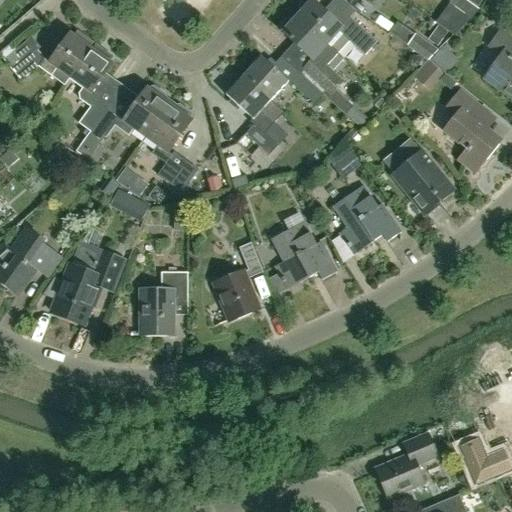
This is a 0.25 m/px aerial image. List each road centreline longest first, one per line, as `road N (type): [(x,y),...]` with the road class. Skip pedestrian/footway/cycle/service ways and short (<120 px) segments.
road 1 (residential): [(511,200),(411,279),(248,363),(163,382),(48,361),(0,332)]
road 2 (residential): [(193,75),(88,0)]
road 3 (residential): [(239,511),(314,490),(334,491),(354,511)]
